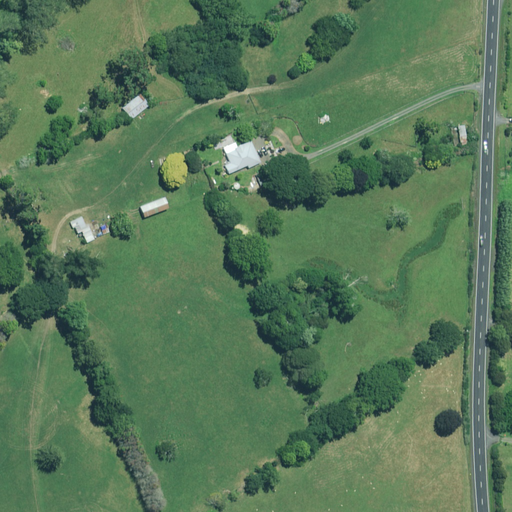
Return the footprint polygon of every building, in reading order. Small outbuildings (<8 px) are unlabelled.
[(147,106),(138,95),(120,108),(129,120),(147,106)] [(466,144),(464,126),(457,126),(457,129),(452,129),(453,145),(466,144)] [(260,163),(250,141),(234,148),(232,144),(223,148),(230,163),(224,166),(228,174),(247,165),(248,168),(260,163)] [(167,209),(163,198),(139,207),(143,218),(167,209)] [(85,227),(81,217),(69,222),(72,228),(74,227),(76,233),(81,231),(86,243),(94,240),(88,226),(85,227)] [(106,226),(100,228),(102,235),(108,232),(106,226)]
